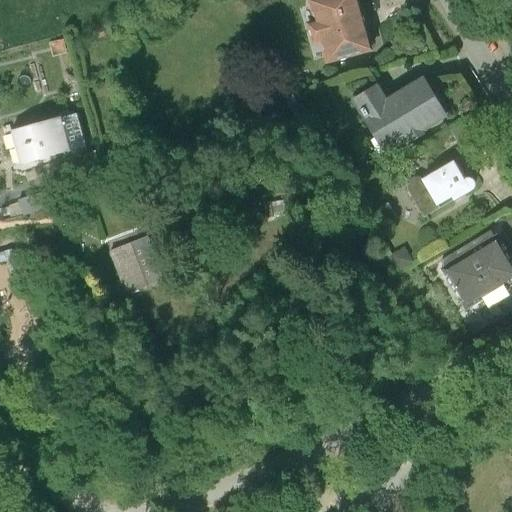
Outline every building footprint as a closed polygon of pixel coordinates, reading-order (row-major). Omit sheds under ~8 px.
[(354,0),(306,0),(313,21),(305,23),(311,43),(319,41),(325,64),(369,51),(354,0)] [(511,21),(500,30),(511,49),(511,21)] [(375,87),(350,102),(383,155),(447,116),(423,78),(384,102),(375,87)] [(78,114),(4,133),(16,184),(91,162),(78,114)] [(468,151),(434,171),(432,170),(429,170),(426,171),(423,173),(421,176),(420,180),(420,183),(436,210),(486,181),(488,179),(489,176),(490,173),(489,170),(487,168),(484,167),(481,167),(479,169),(468,151)] [(400,194),(391,199),(383,186),(370,194),(388,223),(410,209),(400,194)] [(149,237),(109,253),(127,297),(167,281),(149,237)] [(441,275),(435,279),(460,318),(511,285),(511,278),(487,238),(437,270),(441,275)] [(425,254),(417,240),(403,249),(411,262),(425,254)] [(19,245),(8,247),(13,270),(23,268),(19,245)]
